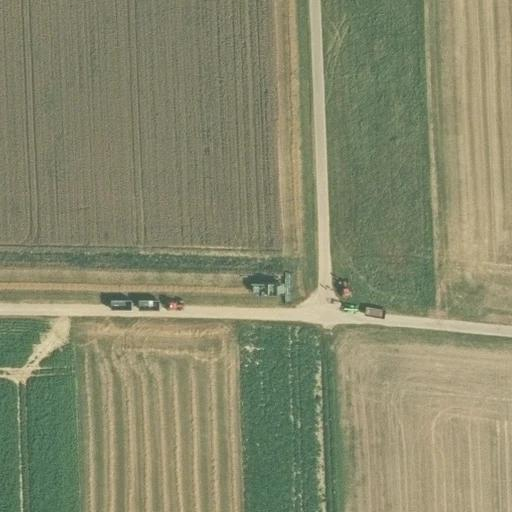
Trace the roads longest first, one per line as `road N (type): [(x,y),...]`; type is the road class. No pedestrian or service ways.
road 1 (track): [(511,332),(328,314),(0,309)]
road 2 (track): [(336,511),(315,0)]
